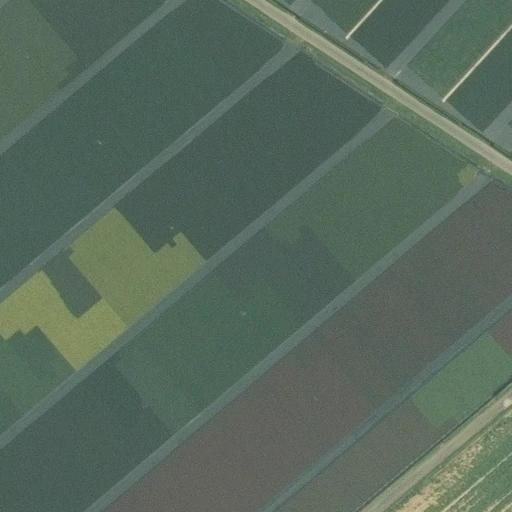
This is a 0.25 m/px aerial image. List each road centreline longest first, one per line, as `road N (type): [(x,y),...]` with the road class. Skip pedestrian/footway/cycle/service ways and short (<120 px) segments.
road 1 (residential): [(254,0),(511,169)]
road 2 (track): [(369,511),(511,392)]
